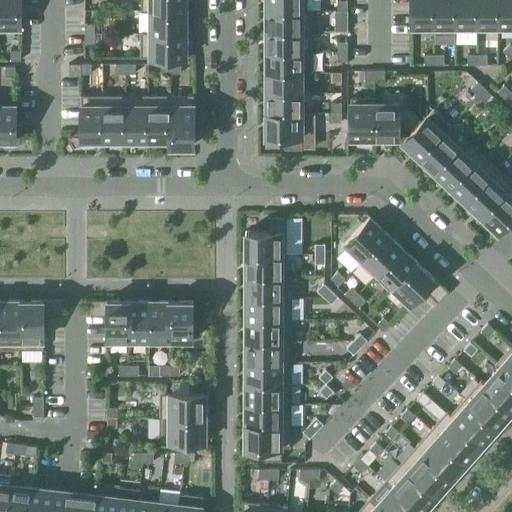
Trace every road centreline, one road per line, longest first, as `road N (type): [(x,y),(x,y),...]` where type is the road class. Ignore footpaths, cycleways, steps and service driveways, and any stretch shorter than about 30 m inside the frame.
road 1 (residential): [(227,186),(369,187),(386,194),(511,308)]
road 2 (residential): [(0,184),(227,186)]
road 3 (residential): [(227,186),(225,0)]
